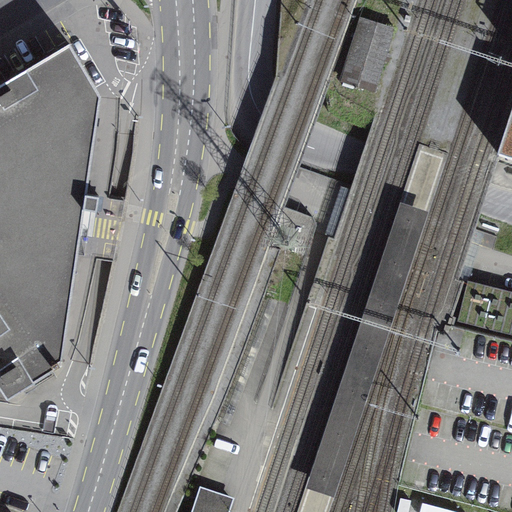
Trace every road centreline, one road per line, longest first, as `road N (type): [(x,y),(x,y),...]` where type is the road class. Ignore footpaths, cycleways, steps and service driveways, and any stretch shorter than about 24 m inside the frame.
road 1 (primary): [(87,511),(168,221),(185,109),(184,0)]
road 2 (tertiary): [(253,0),(246,82),(268,124),(511,205)]
